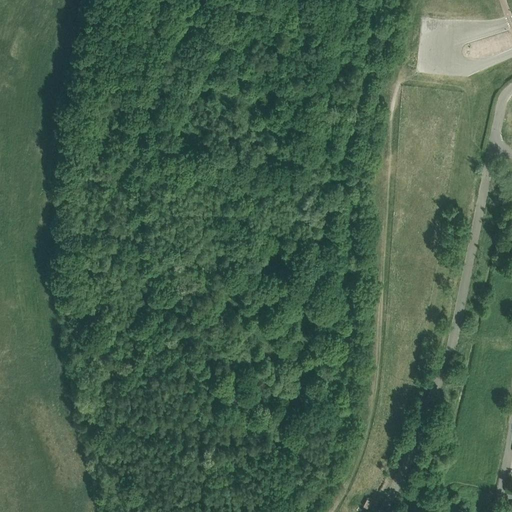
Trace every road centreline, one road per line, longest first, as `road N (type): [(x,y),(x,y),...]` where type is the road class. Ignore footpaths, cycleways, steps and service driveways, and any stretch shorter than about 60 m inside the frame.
road 1 (unclassified): [(381,511),(453,335),(494,137)]
road 2 (unclassified): [(511,21),(459,27),(438,43),(440,59),(457,67),(511,53)]
